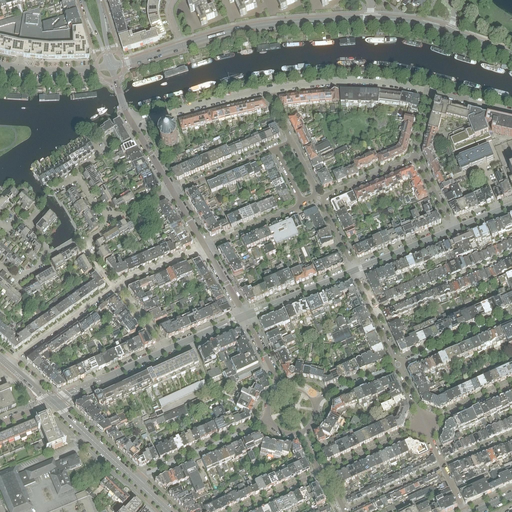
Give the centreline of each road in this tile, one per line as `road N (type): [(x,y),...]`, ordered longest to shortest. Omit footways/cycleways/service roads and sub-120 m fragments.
road 1 (tertiary): [(370,18),(280,22),(181,45)]
road 2 (residential): [(354,270),(323,197),(415,156)]
road 3 (residential): [(268,419),(282,433),(301,431),(312,419),(312,401),(397,364)]
road 4 (residential): [(266,89),(382,82),(429,91)]
road 5 (residential): [(373,311),(511,255)]
road 6 (residential): [(136,481),(268,419)]
road 7 (residential): [(130,122),(266,89)]
road 8 (residential): [(113,289),(7,364)]
road 9 (tertiary): [(51,402),(165,349)]
road 10 (residential): [(397,364),(511,314)]
road 11 (residential): [(76,175),(106,216),(169,186)]
